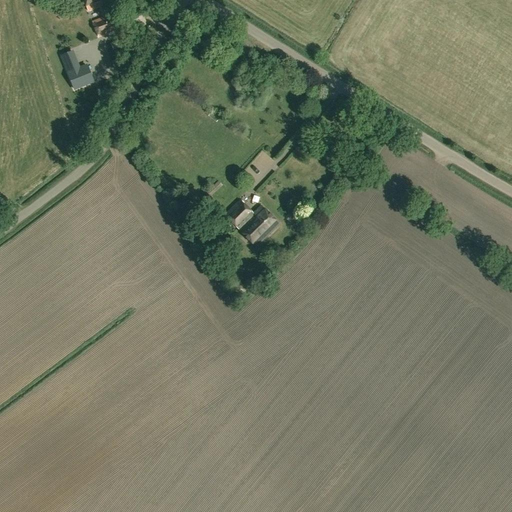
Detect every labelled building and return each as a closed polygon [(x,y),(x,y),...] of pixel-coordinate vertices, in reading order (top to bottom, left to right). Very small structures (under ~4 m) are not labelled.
[(117,30),(107,4),(116,0),(83,0),(88,11),(99,7),(103,18),(92,22),(98,37),(117,30)] [(111,44),(113,50),(121,47),(118,41),(111,44)] [(83,48),(65,52),(69,69),(87,65),(83,48)] [(78,70),(68,74),(75,90),(93,83),(87,66),(78,70)] [(280,225),(262,206),(254,214),(241,200),(226,215),(256,247),(280,225)]
